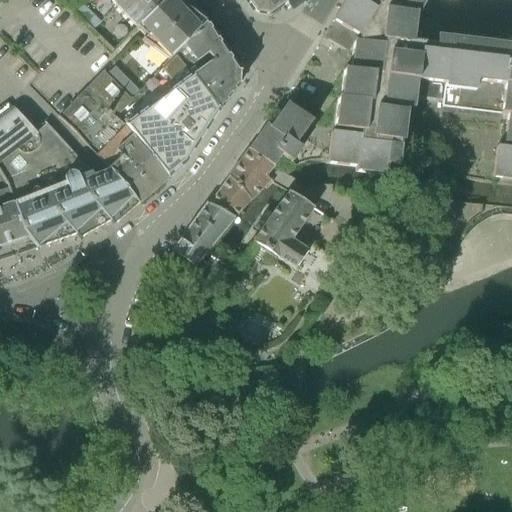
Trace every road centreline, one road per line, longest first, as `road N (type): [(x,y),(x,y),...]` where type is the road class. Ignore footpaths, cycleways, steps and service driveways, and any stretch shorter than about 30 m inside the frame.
road 1 (residential): [(138,246),(204,177),(282,65)]
road 2 (residential): [(119,511),(137,484),(139,463),(110,347)]
road 3 (residential): [(20,293),(138,246)]
